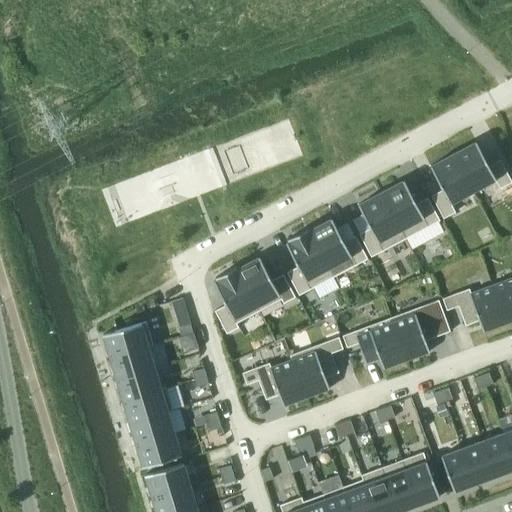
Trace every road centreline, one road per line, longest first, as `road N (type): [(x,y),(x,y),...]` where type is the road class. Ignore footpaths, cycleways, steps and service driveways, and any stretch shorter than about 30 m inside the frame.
road 1 (residential): [(243,440),(186,266),(511,93)]
road 2 (residential): [(243,440),(511,343)]
road 3 (tertiary): [(30,511),(0,346)]
